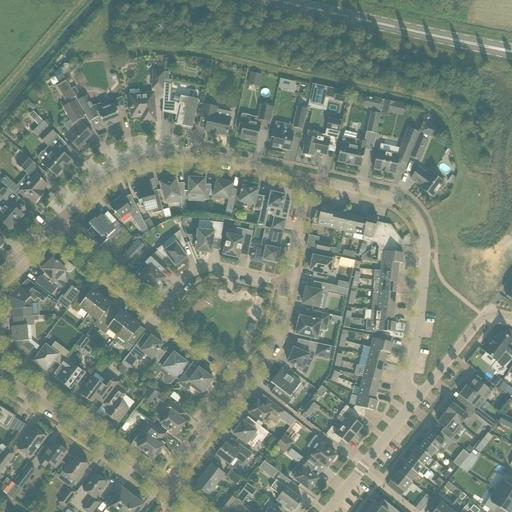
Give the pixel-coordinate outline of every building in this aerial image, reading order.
[(60,71),(63,75),(71,65),(64,64),(60,70),(60,71)] [(60,71),(55,74),(59,81),(64,78),(63,75),(60,71)] [(152,89),(163,90),(164,80),(164,73),(164,72),(153,71),(152,89)] [(248,84),(259,86),(261,76),(251,73),(248,84)] [(279,78),(276,87),(292,91),(294,81),(279,78)] [(66,81),(57,86),(66,102),(76,97),(71,89),(66,81)] [(327,87),(324,98),(334,100),(336,89),(332,89),(328,88),(327,87)] [(345,103),(348,92),(336,89),(334,100),(345,103)] [(155,112),(153,93),(129,95),(130,106),(131,116),(133,118),(141,117),(142,119),(142,123),(147,123),(156,122),(155,112)] [(78,100),(78,101),(85,113),(90,122),(96,118),(98,118),(99,121),(101,120),(104,128),(121,121),(118,113),(121,112),(117,103),(117,102),(105,107),(105,109),(96,112),(90,102),(86,96),(82,98),(78,100)] [(192,128),(198,101),(180,96),(179,104),(169,101),(168,110),(176,116),(174,124),(192,128)] [(381,110),(383,102),(374,100),(372,108),(381,110)] [(84,125),(86,123),(83,117),(84,117),(75,101),(63,108),(72,123),(70,124),(73,130),(65,138),(78,151),(86,144),(84,143),(93,134),(84,125)] [(382,114),(392,116),(395,104),(385,102),(382,114)] [(231,123),(230,121),(231,118),(216,114),(217,108),(204,105),(201,118),(207,120),(205,131),(227,136),(229,127),(231,126),(231,123)] [(240,120),(238,130),(242,131),(240,139),(249,141),(249,143),(256,144),(259,131),(261,130),(263,121),(270,122),(273,113),(274,108),(260,105),(258,117),(256,124),(240,120)] [(292,128),(303,130),(307,109),(297,107),(292,128)] [(371,113),(367,132),(376,134),(380,114),(371,113)] [(327,155),(330,138),(337,139),(341,122),(329,119),(324,139),(317,138),(316,139),(305,137),(303,145),(304,146),(302,154),(305,155),(305,157),(310,158),(311,156),(313,157),(314,154),(314,153),(327,155)] [(424,122),(420,133),(433,139),(437,128),(424,122)] [(46,124),(36,134),(42,140),(48,147),(53,151),(42,163),(42,164),(49,170),(56,177),(63,169),(62,168),(65,165),(67,167),(72,161),(52,143),(53,141),(58,136),(51,129),(46,124)] [(378,151),(374,170),(395,175),(398,160),(407,164),(410,156),(413,148),(414,147),(419,133),(408,129),(403,143),(398,155),(378,151)] [(290,149),(294,134),(273,130),(271,141),(273,141),(272,148),(287,151),(290,152),(290,149)] [(413,148),(410,156),(410,157),(419,161),(425,148),(428,141),(422,138),(418,137),(414,148),(413,148)] [(359,140),(357,148),(341,144),(337,162),(345,164),(345,165),(353,166),(361,167),(365,149),(366,142),(359,140)] [(47,185),(33,173),(38,167),(25,156),(25,155),(17,165),(18,166),(32,178),(21,191),(23,193),(22,194),(26,198),(28,197),(35,204),(42,196),(45,193),(42,191),(47,185)] [(445,182),(432,173),(429,175),(419,168),(411,179),(421,186),(420,188),(433,198),(439,190),(440,191),(445,185),(443,184),(445,182)] [(6,178),(2,183),(4,185),(12,192),(17,196),(21,191),(16,187),(6,178)] [(188,195),(204,195),(203,200),(209,200),(209,195),(211,185),(205,185),(205,179),(189,178),(188,188),(188,195)] [(184,195),(184,185),(178,184),(176,179),(170,181),(168,180),(164,181),(162,183),(160,183),(162,193),(165,201),(172,199),(172,204),(181,204),(181,209),(185,209),(184,195)] [(215,190),(213,197),(228,201),(228,203),(234,205),(235,201),(237,191),(232,190),(233,184),(217,181),(215,190)] [(15,208),(16,206),(7,198),(12,192),(4,185),(2,183),(1,183),(0,184),(0,198),(7,205),(0,213),(0,212),(0,223),(2,226),(3,224),(10,230),(14,226),(15,226),(17,225),(18,223),(18,221),(21,218),(18,216),(21,213),(15,208)] [(253,210),(260,212),(264,197),(257,195),(258,190),(242,186),(242,190),(241,190),(240,192),(241,192),(239,203),(254,206),(253,210)] [(163,212),(157,190),(151,192),(150,190),(150,188),(147,189),(146,188),(146,189),(136,191),(137,193),(134,194),(137,200),(138,199),(140,207),(143,207),(145,211),(151,210),(152,214),(163,212)] [(287,216),(290,202),(284,201),(285,196),(284,195),(284,194),(278,192),(277,194),(271,193),(270,198),(264,196),(264,197),(260,212),(257,226),(262,227),(263,223),(264,224),(267,212),(269,213),(270,210),(280,212),(279,215),(287,217),(287,216)] [(146,227),(135,205),(129,207),(123,199),(122,197),(116,202),(115,201),(111,205),(110,206),(115,214),(116,213),(121,220),(129,214),(141,230),(146,227)] [(312,225),(334,230),(338,213),(333,212),(334,209),(322,206),(320,212),(315,210),(312,225)] [(334,230),(344,232),(347,215),(338,213),(334,230)] [(85,233),(99,248),(108,240),(106,238),(115,230),(101,215),(96,220),(95,219),(89,224),(92,227),(85,233)] [(344,232),(353,234),(357,217),(347,215),(344,232)] [(376,243),(390,225),(376,222),(377,218),(367,216),(367,219),(363,236),(362,240),(376,243)] [(271,229),(270,229),(283,232),(286,220),(274,217),(272,229),(271,229)] [(353,234),(363,236),(367,219),(357,217),(353,234)] [(221,240),(222,230),(223,223),(210,222),(209,231),(198,230),(197,233),(197,236),(187,235),(192,245),(196,246),(195,252),(205,253),(211,254),(213,239),(221,240)] [(401,239),(396,233),(394,234),(393,233),(395,231),(390,225),(376,243),(378,247),(400,240),(401,239)] [(228,234),(223,255),(238,258),(241,246),(249,248),(252,238),(253,232),(248,231),(237,228),(235,236),(228,234)] [(283,232),(270,229),(266,247),(266,248),(254,245),(250,261),(263,264),(263,261),(276,264),(279,250),(283,232)] [(156,249),(158,251),(165,258),(167,257),(175,267),(187,258),(179,248),(185,244),(180,230),(163,242),(164,243),(156,249)] [(124,255),(129,260),(143,245),(138,240),(129,250),(128,250),(124,255)] [(399,253),(400,240),(378,247),(377,261),(382,262),(382,261),(399,263),(399,264),(402,264),(403,254),(399,253)] [(329,253),(330,248),(330,245),(317,242),(316,250),(329,253)] [(362,256),(361,259),(369,260),(368,252),(362,256)] [(161,274),(167,267),(153,255),(146,263),(143,265),(141,268),(145,272),(138,280),(146,286),(148,284),(154,290),(158,285),(160,285),(161,282),(163,281),(165,278),(163,276),(161,274)] [(311,263),(310,271),(314,272),(312,277),(327,281),(328,275),(329,276),(331,268),(333,268),(335,258),(321,255),(321,258),(313,256),(313,258),(311,257),(309,263),(311,263)] [(68,275),(75,268),(62,258),(58,263),(53,258),(52,259),(48,260),(47,264),(46,265),(42,269),(43,271),(45,273),(42,277),(40,276),(35,282),(53,295),(57,289),(52,285),(54,283),(66,272),(68,275)] [(341,258),(339,265),(353,268),(354,267),(355,261),(341,258)] [(382,261),(382,262),(380,272),(398,273),(399,264),(399,263),(382,261)] [(376,271),(375,281),(379,282),(397,283),(398,273),(380,272),(376,271)] [(337,287),(339,287),(349,290),(350,284),(338,281),(337,287)] [(375,281),(374,291),(396,293),(397,283),(379,282),(375,281)] [(306,288),(302,304),(325,309),(328,293),(338,295),(339,287),(337,287),(313,282),(312,289),(306,288)] [(34,302),(38,299),(43,303),(49,296),(35,285),(29,292),(28,294),(20,286),(12,295),(13,296),(11,298),(11,300),(10,300),(11,310),(15,310),(15,318),(31,317),(30,316),(33,316),(31,302),(34,302)] [(80,307),(89,314),(101,298),(92,291),(87,297),(82,293),(71,308),(77,312),(80,307)] [(374,291),(373,301),(395,303),(396,293),(374,291)] [(62,297),(58,302),(67,310),(72,304),(62,297)] [(94,325),(100,329),(111,315),(106,311),(111,305),(101,298),(89,314),(98,321),(94,325)] [(373,301),(372,311),(394,313),(395,303),(373,301)] [(317,340),(320,326),(326,328),(329,315),(307,310),(305,318),(302,317),(299,317),(298,322),(295,335),(317,340)] [(372,311),(371,320),(371,321),(393,323),(394,313),(372,311)] [(108,329),(117,335),(117,336),(130,319),(120,312),(116,318),(111,315),(100,329),(105,333),(108,329)] [(31,317),(15,318),(14,318),(14,327),(13,327),(13,330),(12,330),(13,342),(16,342),(16,348),(27,356),(33,347),(28,343),(28,341),(29,341),(27,326),(33,326),(33,316),(30,316),(31,317)] [(117,336),(117,335),(114,340),(128,351),(139,336),(134,332),(139,327),(130,319),(117,336)] [(395,330),(396,323),(393,323),(371,321),(371,320),(367,320),(365,332),(376,334),(376,331),(392,333),(395,333),(395,330)] [(491,345),(485,353),(496,361),(491,368),(501,376),(507,369),(505,368),(511,359),(511,346),(510,345),(511,342),(511,340),(510,339),(511,338),(505,333),(504,334),(501,332),(495,340),(494,339),(490,344),(491,345)] [(86,348),(91,341),(83,335),(76,345),(82,350),(85,347),(86,348)] [(129,354),(140,362),(146,355),(152,360),(163,345),(151,336),(144,346),(138,342),(129,354)] [(391,343),(373,338),(370,348),(387,353),(390,354),(392,347),(393,344),(391,343)] [(54,361),(60,366),(66,358),(70,353),(55,342),(51,348),(46,345),(33,361),(46,371),(54,361)] [(311,366),(312,363),(315,357),(333,361),(336,348),(309,342),(308,349),(307,352),(302,350),(302,352),(294,348),(287,363),(295,366),(294,368),(306,377),(308,373),(311,366)] [(370,348),(368,358),(385,362),(387,353),(370,348)] [(149,374),(155,379),(160,373),(163,376),(163,377),(162,380),(164,383),(166,384),(169,384),(172,383),(181,371),(187,363),(174,353),(165,365),(159,360),(153,368),(149,374)] [(60,366),(60,367),(62,365),(66,369),(58,380),(70,389),(76,382),(78,383),(85,374),(71,363),(72,362),(66,358),(60,366)] [(368,358),(365,368),(382,372),(385,362),(368,358)] [(354,375),(363,377),(379,382),(382,372),(365,368),(357,365),(354,375)] [(118,372),(124,377),(129,370),(123,366),(118,372)] [(178,383),(188,390),(192,384),(203,392),(213,379),(208,376),(204,373),(204,372),(199,368),(195,373),(189,368),(178,383)] [(270,393),(287,406),(294,398),(292,396),(301,383),(282,369),(271,383),(276,387),(270,393)] [(110,395),(119,383),(109,375),(102,384),(92,377),(90,380),(85,388),(86,389),(81,395),(92,403),(95,398),(103,404),(110,395)] [(363,377),(360,387),(377,391),(379,382),(363,377)] [(484,401),(493,390),(484,382),(482,384),(474,377),(466,386),(484,401)] [(497,378),(492,385),(496,388),(501,381),(497,378)] [(129,409),(119,402),(129,390),(119,383),(110,395),(103,404),(109,409),(106,412),(110,415),(109,416),(118,423),(129,409)] [(316,393),(322,397),(327,390),(322,386),(316,393)] [(484,401),(466,386),(459,396),(477,410),(484,401)] [(360,387),(357,397),(374,401),(377,391),(360,387)] [(152,388),(144,398),(151,403),(158,394),(152,388)] [(502,414),(511,401),(511,400),(507,396),(496,410),(502,414)] [(376,408),(377,401),(374,401),(357,397),(355,406),(352,410),(361,417),(364,420),(367,409),(373,411),(375,411),(376,408)] [(284,412),(276,405),(268,399),(263,405),(258,402),(257,401),(255,405),(249,413),(255,418),(263,424),(268,418),(270,419),(271,417),(277,421),(284,412)] [(308,416),(316,405),(310,400),(302,411),(308,416)] [(185,423),(184,421),(181,419),(185,413),(177,407),(169,401),(162,410),(167,414),(164,418),(166,419),(161,427),(168,432),(170,431),(176,435),(182,427),(185,423)] [(468,421),(472,416),(464,410),(462,412),(452,404),(445,413),(462,427),(460,425),(465,419),(468,421)] [(346,419),(341,425),(355,436),(363,426),(357,422),(361,417),(352,410),(346,405),(339,414),(346,419)] [(0,424),(8,429),(8,428),(18,434),(25,425),(14,418),(16,416),(0,406),(0,424)] [(127,430),(139,414),(134,411),(122,426),(127,430)] [(495,423),(481,411),(477,417),(491,428),(495,423)] [(451,441),(462,427),(445,413),(445,414),(438,423),(444,428),(441,432),(451,441)] [(502,414),(498,422),(511,429),(511,427),(511,419),(502,414)] [(258,440),(261,443),(269,433),(256,423),(252,428),(243,421),(237,429),(237,428),(233,433),(234,433),(233,434),(247,445),(247,444),(252,448),(258,440)] [(165,435),(150,423),(143,432),(147,435),(142,442),(144,443),(139,449),(153,460),(160,452),(164,447),(162,446),(159,443),(165,435)] [(355,436),(341,425),(337,430),(332,426),(325,435),(339,446),(342,441),(348,445),(355,436)] [(31,458),(47,438),(34,428),(26,438),(24,437),(17,448),(31,458)] [(440,447),(444,442),(431,431),(423,440),(424,441),(436,450),(442,455),(445,451),(440,447)] [(284,435),(280,441),(289,448),(293,442),(284,435)] [(272,437),(267,443),(273,448),(278,441),(272,437)] [(289,448),(280,441),(276,446),(285,453),(289,448)] [(430,458),(436,450),(424,441),(419,448),(430,458)] [(48,463),(56,469),(68,453),(66,451),(66,450),(62,447),(60,447),(54,442),(42,458),(39,463),(45,468),(48,463)] [(235,450),(233,448),(232,449),(225,443),(216,455),(229,465),(235,457),(244,464),(252,454),(239,444),(235,450)] [(318,470),(322,465),(323,464),(327,467),(335,456),(328,450),(320,444),(315,451),(313,449),(311,450),(304,459),(318,470)] [(469,446),(465,451),(469,455),(473,450),(469,446)] [(418,447),(410,457),(411,457),(423,467),(428,470),(435,461),(430,458),(419,448),(418,447)] [(457,458),(463,463),(465,460),(469,455),(465,451),(463,450),(459,455),(457,458)] [(463,463),(459,468),(467,473),(479,454),(473,450),(469,455),(465,460),(463,463)] [(70,462),(62,472),(76,482),(89,466),(77,456),(72,463),(70,462)] [(0,472),(8,461),(2,457),(0,459),(0,472)] [(417,475),(423,467),(411,457),(404,465),(405,465),(417,475)] [(257,459),(255,462),(260,467),(263,463),(257,459)] [(318,470),(304,459),(297,468),(297,471),(299,472),(294,479),(301,484),(309,490),(318,479),(314,476),(318,470)] [(259,469),(273,479),(278,472),(264,462),(263,463),(260,467),(259,469)] [(451,462),(447,467),(452,471),(456,467),(451,462)] [(207,467),(202,474),(216,485),(224,475),(212,465),(209,469),(207,467)] [(411,482),(417,475),(405,465),(399,473),(411,482)] [(15,484),(21,489),(35,472),(28,467),(15,484)] [(241,479),(230,471),(226,477),(236,485),(241,479)] [(445,471),(441,475),(446,479),(450,475),(445,471)] [(412,483),(411,482),(399,473),(398,472),(390,481),(404,493),(412,483)] [(92,497),(83,509),(86,511),(93,511),(100,503),(96,499),(107,483),(95,474),(83,490),(92,497)] [(216,485),(202,474),(196,481),(198,483),(196,486),(204,492),(200,498),(204,501),(216,485)] [(511,479),(504,475),(494,491),(511,501),(511,486),(510,486),(511,482),(511,479)] [(439,487),(443,482),(438,479),(435,483),(439,487)] [(276,501),(283,506),(291,511),(293,509),(294,510),(302,500),(294,494),(276,480),(270,488),(280,496),(276,501)] [(5,485),(1,490),(7,495),(15,485),(10,481),(6,486),(5,485)] [(448,482),(444,487),(451,493),(455,488),(448,482)] [(243,489),(253,496),(257,491),(247,484),(243,489)] [(70,488),(58,503),(65,508),(76,493),(70,488)] [(110,511),(120,511),(132,497),(131,495),(131,494),(127,491),(126,492),(122,489),(106,509),(110,511)] [(511,501),(494,491),(484,506),(493,511),(497,507),(504,511),(509,511),(511,508),(511,501)] [(217,510),(218,511),(226,511),(236,500),(229,494),(217,510)] [(421,501),(426,505),(431,498),(426,495),(421,501)] [(137,511),(143,505),(138,501),(139,500),(135,497),(134,498),(132,497),(120,511),(137,511)] [(444,499),(433,511),(447,511),(450,510),(453,506),(444,499)] [(274,511),(272,510),(275,505),(268,500),(261,509),(262,511),(274,511)] [(388,511),(375,501),(368,510),(370,511),(388,511)]
